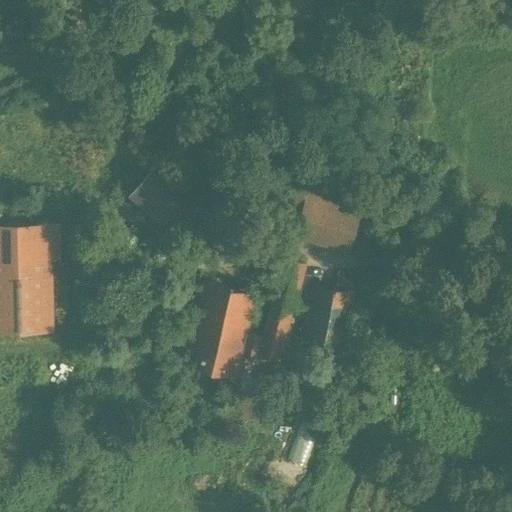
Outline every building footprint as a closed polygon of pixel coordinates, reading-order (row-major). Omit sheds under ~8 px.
[(199,205),(156,170),(133,198),(176,234),(199,205)] [(350,254),(367,192),(311,176),(292,237),(350,254)] [(0,329),(54,329),(52,258),(61,258),(60,221),(0,222),(0,329)] [(243,351),(249,353),(278,361),(293,303),(273,297),(263,335),(246,331),(256,293),(206,280),(184,362),(237,376),(243,351)] [(345,345),(355,290),(311,283),(300,338),(345,345)]
